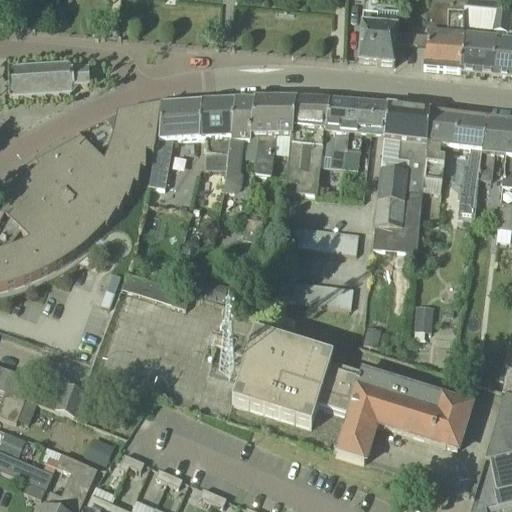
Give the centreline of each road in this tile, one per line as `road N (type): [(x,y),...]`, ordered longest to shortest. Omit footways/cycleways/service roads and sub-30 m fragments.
road 1 (residential): [(511,106),(352,79),(232,76),(139,93)]
road 2 (residential): [(320,511),(143,432)]
road 3 (residential): [(139,93),(25,140),(5,159)]
road 4 (residential): [(139,93),(108,56),(13,51)]
